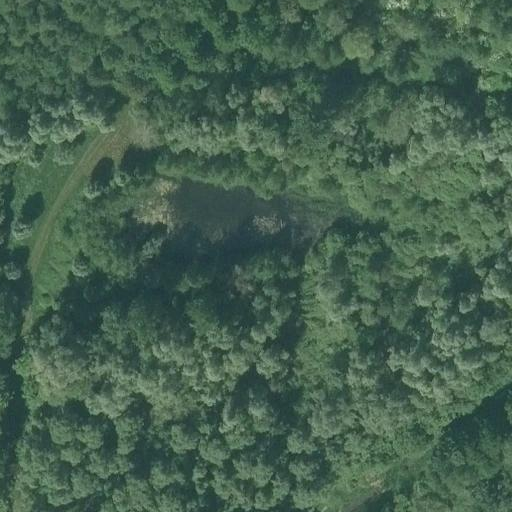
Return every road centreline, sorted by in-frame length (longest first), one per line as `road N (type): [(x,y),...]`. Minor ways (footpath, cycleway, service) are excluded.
road 1 (track): [(249,0),(185,43),(136,91),(100,132),(55,209),(36,254),(6,402),(14,511)]
road 2 (track): [(511,379),(348,503)]
